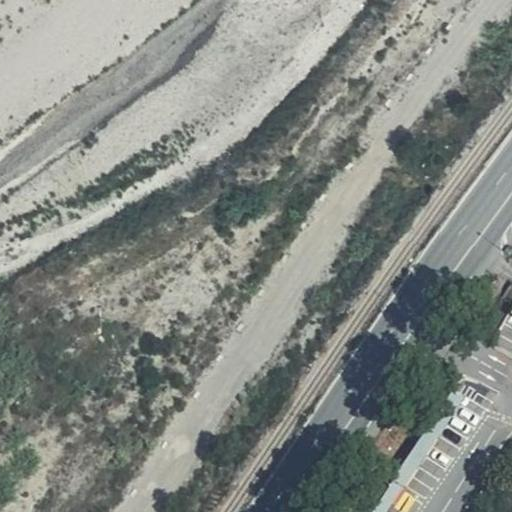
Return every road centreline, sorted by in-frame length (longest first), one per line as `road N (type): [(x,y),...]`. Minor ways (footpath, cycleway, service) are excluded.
road 1 (track): [(118,511),(480,0)]
road 2 (primary): [(467,251),(283,511)]
road 3 (unknown): [(511,361),(412,511)]
